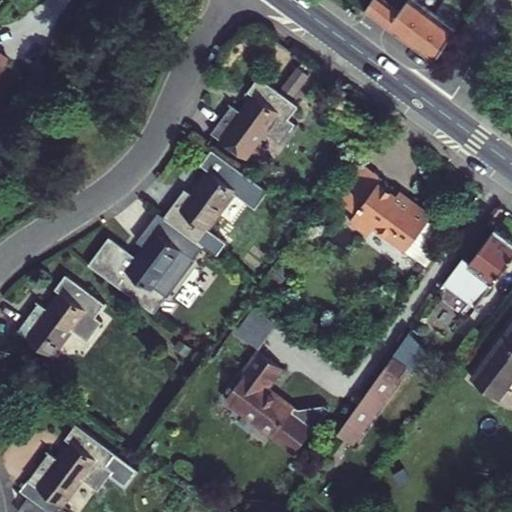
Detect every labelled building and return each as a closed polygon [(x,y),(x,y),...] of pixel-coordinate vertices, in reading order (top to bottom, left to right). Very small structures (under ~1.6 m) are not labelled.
[(458,32),(417,0),(410,0),(390,26),(438,63),(458,32)] [(293,91),(250,57),(238,72),(245,77),(231,94),(223,88),(202,116),(236,141),(255,116),(273,130),(290,108),(283,103),(293,91)] [(229,176),(200,153),(181,179),(173,175),(153,201),(185,225),(190,229),(229,176)] [(341,160),(312,199),(339,220),(332,230),(352,245),(360,235),(406,270),(443,220),(428,208),(419,219),(398,204),(395,209),(365,188),(369,182),(341,160)] [(185,225),(153,201),(147,196),(125,226),(132,231),(124,241),(103,225),(83,252),(148,301),(161,283),(149,274),(175,239),(187,248),(197,234),(190,229),(185,225)] [(467,251),(442,283),(475,309),(511,260),(511,232),(497,222),(472,255),(467,251)] [(90,295),(47,261),(35,276),(42,282),(28,299),(20,293),(0,318),(0,321),(33,345),(52,320),(70,334),(87,313),(81,308),(90,295)] [(256,305),(239,329),(262,345),(278,320),(256,305)] [(511,318),(469,375),(499,398),(511,381),(511,318)] [(402,334),(331,428),(348,443),(419,347),(402,334)] [(214,366),(195,389),(264,443),(300,394),(271,403),(236,376),(253,355),(231,339),(210,364),(214,366)] [(139,459),(72,410),(61,426),(68,431),(55,448),(47,442),(26,471),(61,494),(80,469),(98,482),(109,467),(125,479),(139,459)] [(26,471),(17,484),(50,508),(61,494),(26,471)] [(55,511),(50,508),(25,491),(15,505),(24,511),(55,511)]
